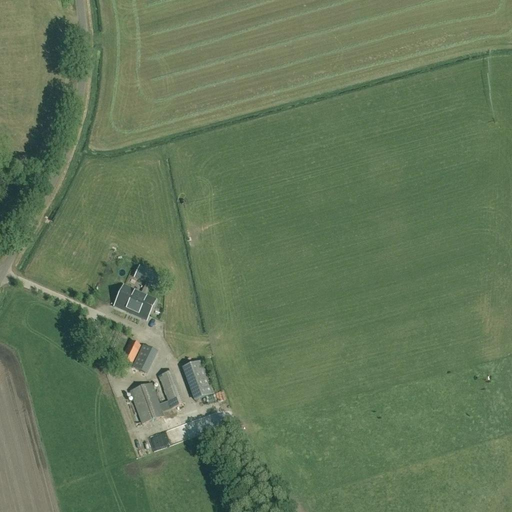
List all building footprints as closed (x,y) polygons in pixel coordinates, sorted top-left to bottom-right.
[(162,287),(164,275),(154,274),(152,286),(162,287)] [(113,306),(145,320),(154,300),(121,286),(113,306)] [(130,342),(122,360),(131,364),(139,346),(130,342)] [(143,346),(132,368),(145,375),(157,353),(143,346)] [(185,369),(197,403),(216,396),(203,362),(185,369)] [(158,378),(170,409),(184,404),(172,373),(158,378)] [(130,393),(142,426),(163,418),(151,385),(130,393)] [(165,433),(148,438),(152,451),(169,446),(165,433)]
